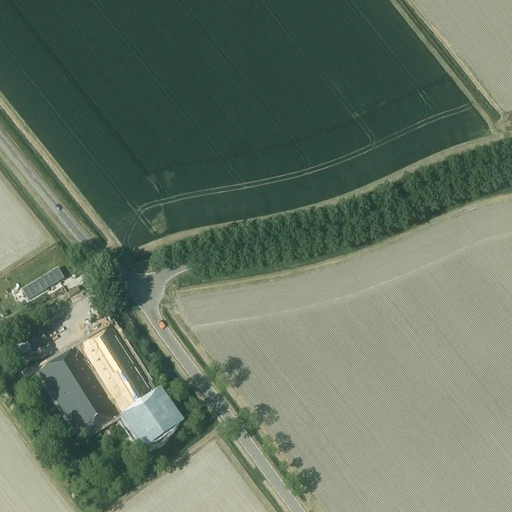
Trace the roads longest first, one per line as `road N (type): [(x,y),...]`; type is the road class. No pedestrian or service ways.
road 1 (tertiary): [(142,281),(199,258),(306,239),(511,167)]
road 2 (tertiary): [(299,511),(164,333),(142,281)]
road 3 (tertiary): [(142,281),(103,262),(0,139)]
